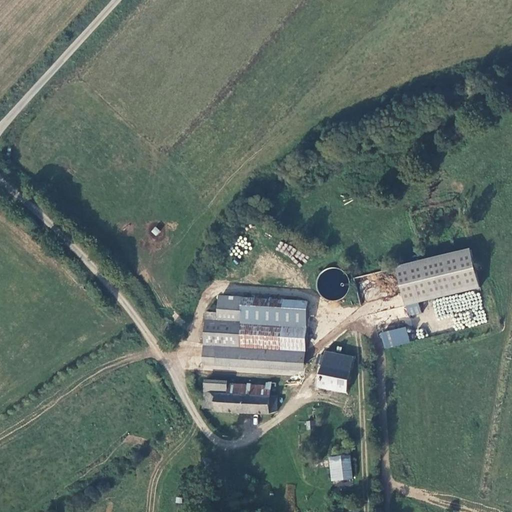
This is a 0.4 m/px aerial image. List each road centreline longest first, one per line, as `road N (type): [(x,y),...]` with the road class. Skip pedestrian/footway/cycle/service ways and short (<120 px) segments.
road 1 (unclassified): [(0,176),(104,277),(172,369),(209,437),(241,443)]
road 2 (track): [(241,443),(308,398),(350,406),(361,419),(366,511)]
road 3 (unclassified): [(115,0),(0,127)]
road 4 (unknown): [(328,399),(309,385),(263,374),(172,369)]
